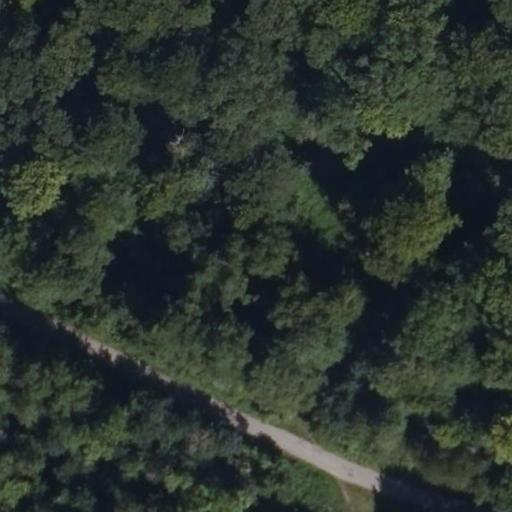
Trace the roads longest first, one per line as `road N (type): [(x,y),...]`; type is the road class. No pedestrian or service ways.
road 1 (track): [(0,317),(313,468),(474,511)]
road 2 (unknown): [(511,178),(318,398),(313,468)]
